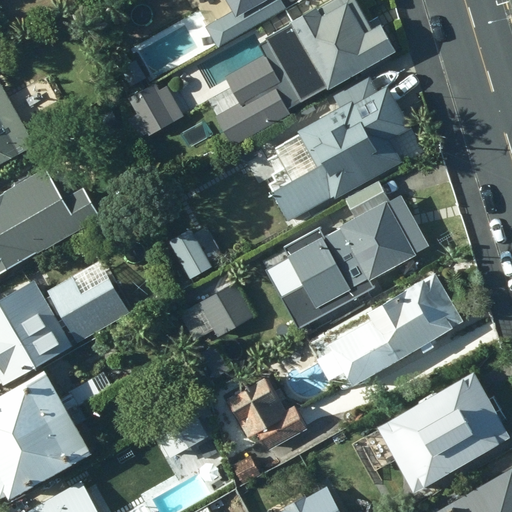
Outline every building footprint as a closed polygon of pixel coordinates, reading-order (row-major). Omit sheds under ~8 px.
[(224,0),(233,14),(257,0),(224,0)] [(305,94),(392,49),(377,21),(361,30),(344,0),(342,0),(319,13),(316,6),(271,29),(305,94)] [(285,109),(264,75),(242,89),(262,123),(285,109)] [(333,196),(400,160),(386,134),(407,122),(386,83),(351,101),(351,98),(296,128),(314,163),(271,188),(287,218),(332,194),(333,196)] [(0,159),(32,142),(0,85),(0,159)] [(185,115),(171,88),(126,112),(140,139),(185,115)] [(0,270),(98,216),(81,186),(60,198),(43,166),(0,190),(0,270)] [(414,253),(385,198),(338,223),(340,228),(285,258),(316,315),(365,289),(361,281),(414,253)] [(209,257),(226,249),(213,221),(171,241),(190,282),(215,271),(209,257)] [(350,382),(461,319),(433,269),(321,332),(329,347),(314,355),(327,378),(342,369),(350,382)] [(126,312),(110,282),(57,313),(59,317),(56,319),(32,276),(0,293),(0,382),(1,384),(126,312)] [(253,315),(233,281),(195,302),(215,336),(253,315)] [(0,452),(72,412),(47,367),(0,392),(0,452)] [(507,434),(472,369),(375,424),(411,489),(507,434)] [(266,448),(305,427),(292,404),(283,409),(264,374),(224,395),(246,436),(256,430),(266,448)] [(93,450),(72,412),(0,452),(0,493),(8,489),(12,496),(93,450)] [(511,511),(511,467),(510,464),(429,511),(511,511)] [(344,511),(329,483),(274,511),(344,511)] [(79,511),(66,487),(20,511),(79,511)]
